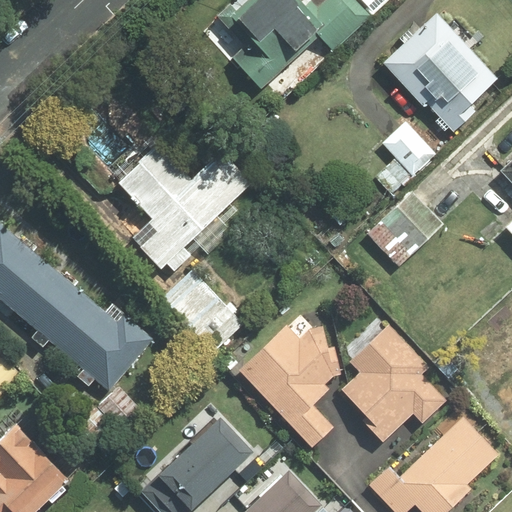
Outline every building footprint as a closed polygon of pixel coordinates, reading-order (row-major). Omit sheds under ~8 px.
[(316,0),(311,4),(307,0),(239,0),(222,16),(247,43),(235,55),(261,84),(322,28),(338,45),(366,19),(348,0),(316,0)] [(508,81),(440,9),(387,59),(455,130),(508,81)] [(406,119),(383,141),(397,156),(376,177),(391,192),(436,149),(406,119)] [(190,173),(163,142),(122,178),(157,219),(137,237),(168,272),(267,188),(227,142),(190,173)] [(511,157),(501,168),(511,180),(511,218),(510,220),(511,222),(511,157)] [(448,218),(415,185),(368,230),(401,264),(448,218)] [(115,318),(3,221),(0,224),(0,288),(111,385),(154,336),(123,309),(115,318)] [(244,321),(192,266),(159,298),(211,353),(244,321)] [(327,313),(289,322),(237,373),(312,450),(335,429),(310,404),(341,374),(327,313)] [(432,364),(392,321),(349,361),(359,371),(340,389),(383,435),(414,406),(425,417),(444,399),(421,375),(432,364)] [(0,399),(23,379),(0,352),(0,399)] [(511,364),(486,390),(511,417),(511,364)] [(148,413),(115,382),(108,390),(90,410),(123,440),(148,413)] [(186,511),(254,447),(219,410),(138,488),(161,511),(186,511)] [(497,453),(463,416),(400,474),(390,463),(368,483),(394,511),(404,511),(415,502),(424,511),(445,511),(472,488),(466,481),(497,453)] [(30,511),(68,481),(18,421),(0,436),(0,511),(30,511)] [(314,511),(325,502),(292,467),(242,511),(314,511)]
